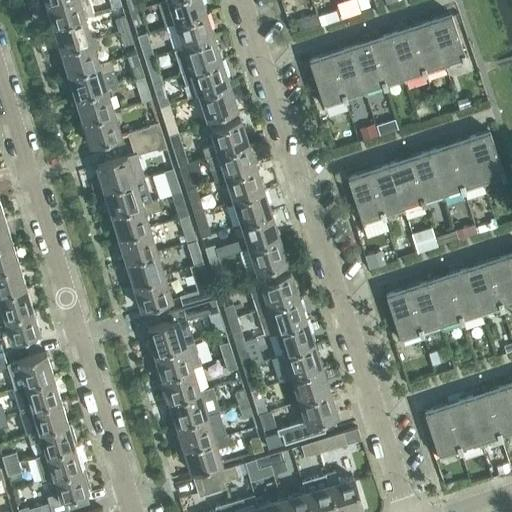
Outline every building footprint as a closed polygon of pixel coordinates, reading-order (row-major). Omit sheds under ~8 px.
[(48,0),(47,1),(54,24),(96,11),(92,0),(48,0)] [(126,0),(130,10),(139,7),(136,0),(126,0)] [(166,24),(176,21),(206,11),(202,0),(160,0),(159,1),(166,24)] [(358,0),(343,0),(338,2),(340,8),(343,16),(362,10),(358,0)] [(368,0),(359,0),(360,1),(362,8),(370,6),(368,0)] [(139,7),(130,10),(134,24),(143,20),(139,7)] [(322,14),(326,25),(343,19),(343,16),(340,8),(322,14)] [(54,24),(62,48),(92,38),(85,17),(97,14),(96,11),(54,24)] [(176,21),(184,45),(214,35),(206,11),(176,21)] [(452,11),(431,18),(446,64),(467,57),(452,11)] [(300,20),(304,31),(323,24),(320,13),(300,20)] [(115,17),(120,30),(129,27),(125,14),(115,17)] [(431,18),(411,24),(426,71),(446,64),(431,18)] [(411,24),(391,31),(406,77),(426,71),(411,24)] [(129,27),(120,30),(124,43),(133,40),(129,27)] [(391,31),(371,37),(386,84),(406,77),(391,31)] [(182,71),(191,68),(222,58),(214,35),(184,45),(174,48),(182,71)] [(371,37),(351,44),(366,91),(386,84),(371,37)] [(62,48),(69,72),(99,63),(92,38),(62,48)] [(141,44),(145,57),(154,54),(150,41),(141,44)] [(351,44),(331,51),(346,97),(366,91),(351,44)] [(346,97),(331,51),(310,58),(325,104),(346,97)] [(154,54),(145,57),(149,71),(159,68),(154,54)] [(191,68),(199,92),(229,82),(222,58),(191,68)] [(76,95),(106,86),(102,75),(117,70),(114,59),(99,64),(99,63),(69,72),(72,82),(69,83),(72,96),(76,95)] [(131,64),(135,77),(144,74),(140,61),(131,64)] [(144,74),(135,77),(142,101),(152,98),(144,74)] [(229,82),(199,92),(207,116),(237,106),(229,82)] [(76,97),(84,119),(114,110),(110,97),(106,86),(76,95),(76,97)] [(158,94),(161,105),(171,102),(168,91),(158,94)] [(471,96),(459,100),(461,107),(473,103),(471,96)] [(161,105),(171,135),(181,132),(171,102),(161,105)] [(114,110),(84,119),(91,143),(121,135),(114,110)] [(218,151),(218,152),(248,142),(240,117),(210,127),(215,141),(205,144),(208,154),(218,151)] [(380,125),(383,135),(402,129),(398,119),(380,125)] [(152,126),(151,127),(154,135),(164,132),(161,121),(152,125),(152,126)] [(376,122),(361,127),(364,139),(379,134),(376,122)] [(131,133),(134,142),(154,135),(151,127),(131,133)] [(490,129),(469,136),(484,182),(506,175),(504,167),(502,168),(490,129)] [(164,132),(154,135),(158,147),(168,143),(164,132)] [(171,135),(180,165),(190,161),(181,132),(171,135)] [(469,136),(449,143),(464,189),(484,182),(469,136)] [(226,174),(226,175),(256,165),(248,142),(218,152),(222,165),(214,167),(217,177),(226,174)] [(449,143),(430,149),(444,195),(464,189),(449,143)] [(430,149),(410,156),(424,202),(444,195),(430,149)] [(97,164),(104,188),(134,179),(127,155),(97,164)] [(410,156),(390,163),(404,208),(424,202),(410,156)] [(180,165),(188,188),(198,185),(190,161),(180,165)] [(390,163),(370,169),(384,215),(404,208),(390,163)] [(226,175),(234,199),(264,189),(256,165),(226,175)] [(384,215),(370,169),(348,176),(364,222),(384,215)] [(104,188),(107,198),(104,199),(108,212),(112,211),(112,212),(153,199),(146,175),(134,179),(104,188)] [(170,179),(174,194),(184,190),(180,176),(170,179)] [(188,188),(196,212),(206,209),(198,185),(188,188)] [(234,199),(241,223),(271,213),(264,189),(234,199)] [(174,194),(181,216),(189,214),(191,213),(184,190),(174,194)] [(112,212),(119,236),(149,226),(144,211),(162,205),(160,197),(153,199),(112,212)] [(206,209),(196,212),(203,235),(214,231),(206,209)] [(181,216),(188,241),(198,238),(191,213),(189,214),(181,216)] [(241,223),(249,246),(279,236),(271,213),(241,223)] [(494,220),(480,225),(481,229),(500,223),(497,215),(493,216),(494,220)] [(0,244),(13,240),(6,218),(0,219),(0,244)] [(457,226),(460,236),(480,230),(477,220),(457,226)] [(414,231),(420,248),(446,240),(443,232),(438,233),(435,224),(414,231)] [(119,236),(126,259),(156,250),(149,226),(119,236)] [(455,228),(449,230),(452,238),(458,236),(455,228)] [(397,239),(401,251),(414,247),(410,235),(397,239)] [(279,236),(249,246),(242,249),(249,271),(256,269),(257,271),(287,261),(279,236)] [(198,238),(188,241),(192,253),(202,250),(198,238)] [(0,268),(20,263),(13,240),(0,244),(0,268)] [(207,245),(211,259),(221,255),(217,243),(207,245)] [(368,253),(372,266),(388,261),(384,247),(368,253)] [(126,259),(133,283),(163,273),(156,250),(126,259)] [(511,268),(507,253),(487,259),(502,306),(511,302),(511,268)] [(221,255),(211,259),(215,272),(225,269),(221,255)] [(487,259),(467,266),(482,313),(502,306),(487,259)] [(194,264),(190,265),(197,288),(201,287),(205,298),(214,295),(211,283),(204,261),(203,261),(194,264)] [(0,293),(27,286),(20,263),(0,268),(0,293)] [(467,266),(447,273),(463,319),(482,313),(467,266)] [(251,283),(259,309),(299,295),(291,270),(261,280),(251,283)] [(163,273),(133,283),(141,307),(171,298),(163,273)] [(447,273),(428,279),(443,326),(463,319),(447,273)] [(428,279),(408,286),(423,332),(443,326),(428,279)] [(0,293),(0,318),(34,308),(27,286),(0,293)] [(423,332),(408,286),(387,293),(402,339),(423,332)] [(197,288),(180,293),(183,304),(205,298),(201,287),(197,288)] [(214,295),(205,298),(209,311),(209,310),(210,312),(219,309),(215,296),(214,295)] [(277,328),(307,318),(299,295),(259,309),(267,331),(277,328)] [(183,304),(183,305),(186,315),(187,315),(188,317),(209,311),(205,298),(183,304)] [(226,305),(230,318),(239,315),(235,302),(226,305)] [(183,305),(169,309),(172,319),(186,315),(183,305)] [(34,308),(0,318),(0,329),(7,327),(11,341),(41,332),(34,308)] [(151,337),(147,339),(152,353),(155,352),(194,340),(187,317),(188,317),(187,315),(186,315),(172,319),(148,327),(151,337)] [(239,315),(230,318),(234,331),(243,328),(239,315)] [(277,328),(285,353),(315,343),(307,318),(277,328)] [(222,343),(226,355),(233,353),(236,352),(232,339),(222,343)] [(158,362),(154,363),(158,376),(162,375),(192,366),(201,363),(194,340),(155,352),(158,362)] [(285,353),(292,376),(322,366),(315,343),(285,353)] [(240,353),(245,366),(255,363),(251,349),(240,353)] [(437,350),(429,352),(433,364),(440,361),(437,350)] [(8,365),(15,387),(55,375),(47,351),(8,363),(7,363),(8,365)] [(233,353),(226,355),(230,369),(240,366),(236,352),(233,353)] [(0,367),(8,365),(7,363),(8,363),(5,354),(0,355),(0,367)] [(255,363),(245,366),(248,378),(258,375),(255,363)] [(192,366),(162,375),(169,399),(200,389),(192,366)] [(292,376),(300,399),(330,390),(322,366),(292,376)] [(21,410),(32,407),(61,398),(55,375),(15,387),(14,387),(21,410)] [(172,409),(168,410),(173,424),(177,422),(219,410),(214,395),(216,395),(213,385),(200,389),(169,399),(172,409)] [(511,404),(506,385),(486,391),(501,437),(511,432),(511,404)] [(236,390),(240,403),(250,400),(247,387),(236,390)] [(330,390),(300,399),(308,423),(338,413),(330,390)] [(486,391),(466,398),(481,443),(501,437),(486,391)] [(256,399),(260,413),(270,409),(266,397),(256,399)] [(32,407),(39,429),(68,420),(61,398),(32,407)] [(466,398),(446,404),(461,450),(481,443),(466,398)] [(250,400),(240,403),(244,416),(255,413),(250,400)] [(461,450),(446,404),(425,411),(440,457),(461,450)] [(219,410),(177,422),(184,446),(214,437),(226,433),(219,410)] [(42,439),(46,452),(75,443),(75,441),(77,440),(73,428),(71,428),(68,420),(39,429),(28,433),(31,442),(42,439)] [(292,427),(266,436),(269,447),(296,439),(292,427)] [(344,431),(315,440),(318,451),(347,442),(344,431)] [(214,437),(184,446),(191,470),(222,461),(217,446),(230,442),(227,432),(226,433),(214,437)] [(263,449),(259,436),(249,439),(254,452),(263,449)] [(318,451),(315,440),(302,444),(305,455),(318,451)] [(43,478),(53,475),(82,466),(75,443),(46,452),(36,455),(43,478)] [(281,450),(268,454),(270,464),(284,459),(281,450)] [(2,455),(5,465),(18,460),(16,451),(2,455)] [(270,464),(268,454),(255,458),(258,467),(270,464)] [(18,460),(5,465),(8,474),(21,470),(18,460)] [(507,462),(496,465),(499,472),(509,468),(507,462)] [(235,464),(220,468),(224,480),(239,475),(235,464)] [(48,495),(50,501),(86,491),(89,490),(89,487),(91,486),(87,474),(85,474),(82,466),(53,475),(58,492),(48,495)] [(332,482),(329,483),(338,511),(341,511),(362,506),(353,476),(342,479),(339,467),(328,471),(332,482)] [(224,480),(220,468),(194,476),(197,488),(224,480)] [(338,511),(329,483),(306,491),(312,511),(338,511)] [(86,491),(50,501),(30,508),(29,504),(18,507),(19,511),(54,511),(69,508),(89,501),(86,491)] [(312,511),(306,491),(282,498),(286,511),(312,511)] [(255,493),(255,494),(260,511),(286,511),(282,498),(259,505),(255,493)] [(260,511),(255,494),(231,501),(234,511),(260,511)] [(234,511),(231,501),(214,506),(216,509),(205,511),(234,511)]
